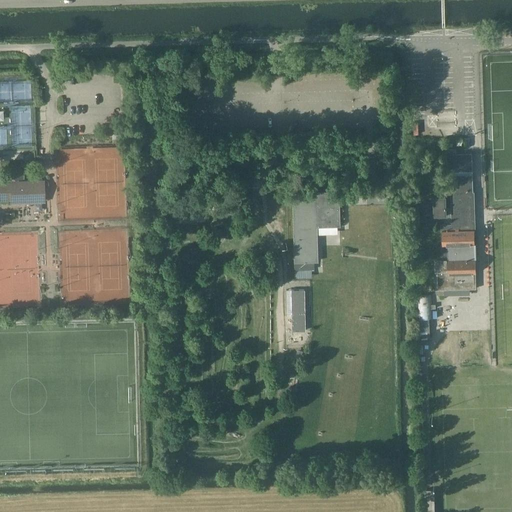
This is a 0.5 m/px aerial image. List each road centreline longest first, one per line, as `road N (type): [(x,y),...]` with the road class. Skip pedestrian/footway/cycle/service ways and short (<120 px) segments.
road 1 (unclassified): [(444,39),(259,39)]
road 2 (unclassified): [(0,48),(178,42)]
